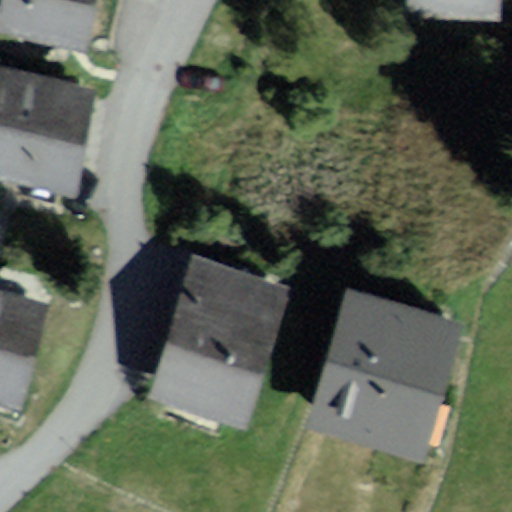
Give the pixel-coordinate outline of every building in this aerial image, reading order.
[(0,0),(0,18),(67,30),(72,0),(0,0)] [(0,174),(50,178),(56,92),(0,87),(0,174)] [(142,392),(228,421),(274,287),(188,257),(142,392)] [(34,301),(0,290),(0,379),(11,382),(34,301)] [(305,410),(419,435),(442,329),(329,305),(305,410)]
